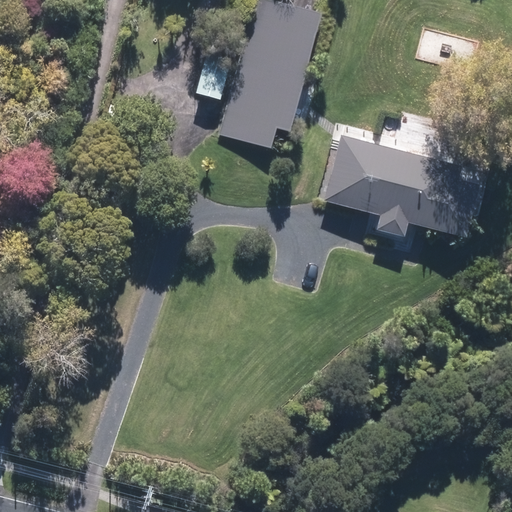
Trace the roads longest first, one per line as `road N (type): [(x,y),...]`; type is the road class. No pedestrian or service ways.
road 1 (track): [(86,511),(176,216),(173,97),(194,27),(220,0)]
road 2 (track): [(0,454),(117,0)]
road 3 (track): [(176,216),(272,217),(339,235)]
